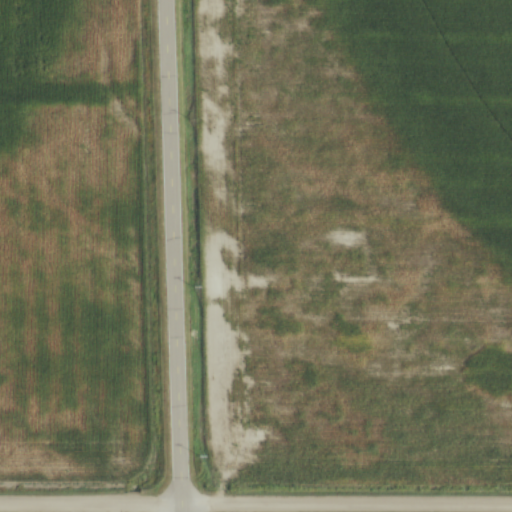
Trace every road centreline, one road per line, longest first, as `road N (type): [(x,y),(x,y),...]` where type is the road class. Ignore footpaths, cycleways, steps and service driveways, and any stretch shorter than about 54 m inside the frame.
road 1 (tertiary): [(178,511),(164,0)]
road 2 (residential): [(511,506),(0,504)]
